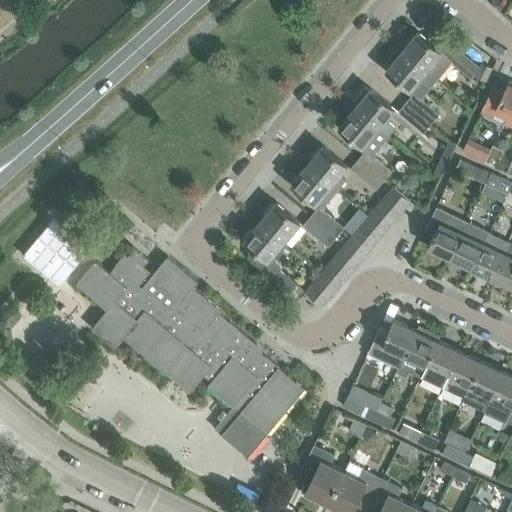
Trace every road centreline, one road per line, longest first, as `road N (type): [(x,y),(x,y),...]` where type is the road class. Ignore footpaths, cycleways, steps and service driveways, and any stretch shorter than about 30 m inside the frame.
road 1 (residential): [(511,333),(402,282),(380,280),(365,286),(332,326),(305,336),(204,263),(197,248),(199,235),(390,0)]
road 2 (secondary): [(0,170),(189,0)]
road 3 (residential): [(178,511),(35,434)]
